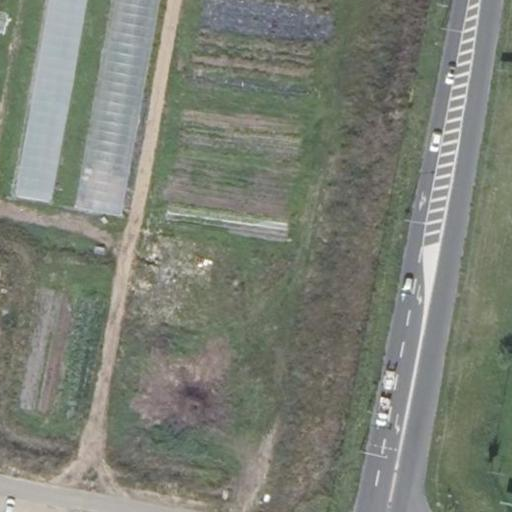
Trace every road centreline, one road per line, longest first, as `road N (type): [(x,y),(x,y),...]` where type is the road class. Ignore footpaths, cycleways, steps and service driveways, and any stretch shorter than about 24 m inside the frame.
road 1 (primary): [(398,511),(491,0)]
road 2 (primary): [(458,0),(444,120),(367,511)]
